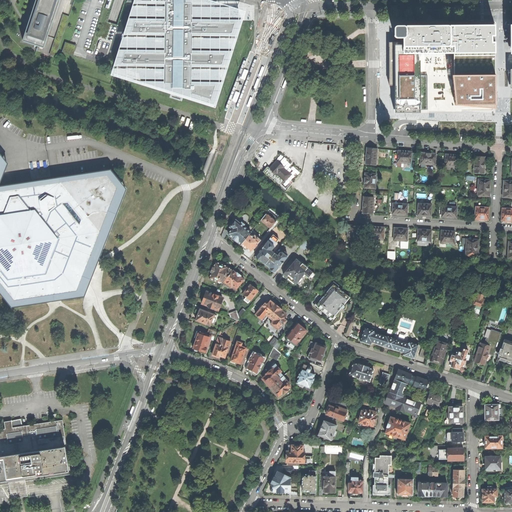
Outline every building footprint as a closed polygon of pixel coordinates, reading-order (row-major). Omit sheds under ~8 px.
[(60,0),(36,0),(23,41),(44,48),(60,0)] [(213,105),(240,20),(193,20),(193,12),(193,4),(215,4),(201,0),(137,0),(114,73),(213,105)] [(215,5),(215,4),(193,4),(193,12),(193,20),(240,20),(241,20),(241,11),(231,11),(231,9),(222,9),(222,5),(215,5)] [(56,57),(67,23),(61,22),(64,14),(63,14),(50,55),(56,57)] [(394,85),(394,110),(420,110),(420,109),(426,109),(426,77),(420,77),(420,58),(418,58),(418,53),(427,53),(454,52),(453,71),(454,75),(457,106),(496,110),(496,105),(496,75),(496,52),(496,25),(454,25),(447,25),(404,26),(397,26),(395,27),(394,29),(394,36),(395,37),(396,38),(404,38),(404,41),(394,42),(389,42),(389,47),(389,79),(389,82),(389,85),(394,85)] [(73,56),(76,45),(71,44),(65,42),(62,52),(73,56)] [(377,149),(367,148),(366,155),(366,164),(376,165),(377,149)] [(404,151),(398,151),(397,162),(410,163),(411,152),(404,151)] [(428,153),(421,152),(420,163),(435,164),(436,154),(428,153)] [(452,155),(446,154),(445,166),(458,167),(459,155),(452,155)] [(485,157),(475,156),(474,172),(484,173),(484,165),(485,157)] [(277,161),(270,168),(276,174),(277,174),(284,181),(290,174),(283,167),(279,164),(277,161)] [(0,291),(13,307),(46,302),(59,300),(61,300),(81,297),(85,296),(89,287),(127,188),(112,169),(60,177),(60,182),(100,231),(78,291),(64,293),(15,300),(0,281),(0,291)] [(376,174),(365,173),(364,180),(364,188),(375,188),(376,174)] [(490,180),(478,179),(478,195),(489,196),(490,187),(490,180)] [(511,181),(504,181),(503,188),(503,197),(511,197),(511,181)] [(0,281),(15,300),(64,293),(78,291),(100,231),(60,182),(0,191),(0,281)] [(374,197),(364,197),(363,204),(363,213),(373,213),(374,197)] [(407,204),(393,203),(392,214),(399,215),(407,215),(407,204)] [(431,204),(418,204),(418,216),(424,216),(431,216),(431,204)] [(457,207),(442,206),(442,217),(449,218),(456,218),(457,207)] [(489,208),(476,207),(475,219),(482,220),(488,220),(489,208)] [(511,209),(502,208),(501,221),(508,221),(511,221),(511,209)] [(261,220),(270,228),(278,218),(268,210),(261,220)] [(242,222),(240,224),(236,220),(233,223),(230,227),(232,229),(231,229),(229,231),(228,233),(229,234),(229,235),(241,244),(251,231),(254,228),(250,226),(247,229),(243,226),(244,224),(242,222)] [(354,226),(348,225),(347,238),(360,239),(360,226),(354,226)] [(377,227),(371,227),(370,239),(383,240),(384,227),(377,227)] [(401,228),(394,228),(394,240),(407,241),(407,229),(401,228)] [(424,230),(418,229),(417,241),(430,242),(431,230),(424,230)] [(249,251),(250,252),(254,247),(255,248),(257,245),(260,240),(257,238),(258,237),(251,231),(241,244),(244,247),(246,249),(246,250),(248,252),(249,251)] [(448,231),(441,231),(441,243),(454,244),(454,231),(448,231)] [(274,245),(276,243),(279,239),(273,235),(268,241),(274,245)] [(301,237),(296,243),(300,246),(305,240),(301,237)] [(479,240),(467,239),(466,255),(478,256),(478,248),(479,240)] [(305,240),(300,246),(304,249),(309,244),(305,240)] [(274,245),(268,241),(256,256),(256,257),(259,259),(260,260),(265,264),(274,253),(271,250),(274,247),(274,245)] [(271,250),(274,253),(280,246),(276,243),(274,245),(274,247),(271,250)] [(280,252),(277,255),(274,253),(265,264),(270,268),(274,272),(275,272),(287,257),(286,255),(283,253),(282,252),(280,252)] [(315,274),(296,259),(283,274),(289,279),(296,284),(304,274),(311,279),(315,274)] [(217,262),(215,262),(213,267),(212,270),(211,272),(209,278),(222,283),(224,281),(233,270),(228,266),(226,266),(226,265),(224,263),(221,262),(218,262),(217,262)] [(233,270),(224,281),(231,287),(232,286),(236,289),(244,279),(240,276),(241,276),(239,274),(237,273),(236,273),(233,270)] [(332,288),(330,287),(333,283),(338,287),(339,286),(333,281),(330,286),(325,291),(326,292),(327,291),(328,293),(332,288)] [(338,287),(333,283),(330,287),(332,288),(328,293),(327,291),(326,292),(322,297),(323,299),(320,303),(318,301),(315,305),(320,309),(323,312),(328,315),(332,319),(335,315),(339,311),(338,310),(340,307),(341,308),(342,308),(343,308),(344,307),(344,305),(350,297),(338,287)] [(254,288),(250,285),(248,288),(247,287),(243,291),(245,292),(243,294),(250,300),(258,291),(254,288)] [(372,291),(363,287),(360,294),(369,297),(372,291)] [(213,294),(207,292),(205,296),(203,301),(202,301),(201,303),(202,304),(204,304),(208,306),(208,307),(213,308),(218,309),(221,303),(223,300),(222,300),(222,298),(218,296),(218,295),(214,294),(213,294)] [(483,295),(479,294),(475,304),(482,306),(484,299),(482,298),(483,295)] [(319,310),(320,309),(315,305),(318,301),(320,303),(323,299),(322,297),(321,296),(313,306),(319,310)] [(269,317),(278,307),(272,302),(270,300),(268,303),(267,304),(265,303),(260,309),(266,314),(269,317)] [(479,314),(480,315),(483,307),(482,306),(475,304),(472,312),(479,314)] [(273,320),(271,324),(278,330),(283,324),(286,320),(285,319),(285,318),(284,317),(285,316),(287,314),(282,310),(281,309),(278,307),(269,317),(273,320)] [(215,315),(200,309),(198,314),(196,320),(210,326),(211,323),(214,324),(216,318),(214,318),(215,315)] [(256,314),(262,319),(266,314),(260,309),(256,314)] [(240,319),(238,314),(237,311),(229,313),(230,317),(237,321),(240,319)] [(288,338),(296,344),(307,331),(301,326),(297,323),(286,336),(288,338)] [(372,342),(375,332),(375,331),(374,331),(365,328),(360,341),(365,343),(371,345),(372,342)] [(501,333),(492,330),(489,339),(486,338),(484,344),(490,346),(484,363),(491,365),(501,333)] [(206,352),(210,339),(211,336),(205,334),(204,333),(202,332),(200,332),(197,331),(195,337),(197,338),(193,348),(194,349),(194,350),(195,351),(196,351),(197,351),(198,350),(201,351),(204,352),(206,352)] [(375,332),(372,342),(382,345),(382,346),(383,346),(388,347),(391,337),(375,332)] [(399,332),(397,339),(403,341),(406,334),(399,332)] [(213,353),(220,356),(225,357),(230,341),(218,337),(217,342),(213,353)] [(404,353),(407,343),(403,341),(397,339),(391,337),(388,347),(404,353)] [(278,341),(275,338),(270,344),(273,347),(278,341)] [(289,341),(286,345),(289,348),(289,347),(292,349),(296,344),(288,338),(287,340),(289,341)] [(511,341),(504,339),(501,348),(500,348),(499,352),(498,354),(497,356),(500,357),(499,359),(506,362),(511,363),(511,341)] [(232,356),(231,360),(235,362),(237,362),(241,363),(246,348),(241,346),(242,343),(237,341),(235,348),(233,353),(232,352),(230,356),(232,356)] [(282,344),(278,341),(273,347),(277,350),(282,344)] [(447,345),(436,341),(431,360),(436,361),(441,363),(447,345)] [(408,357),(414,358),(418,345),(409,342),(408,342),(407,343),(404,353),(403,355),(408,357)] [(326,347),(316,343),(313,349),(312,348),(310,352),(309,352),(307,357),(310,358),(310,359),(316,361),(317,359),(321,361),(322,357),(323,357),(324,357),(324,356),(325,354),(324,353),(326,347)] [(484,365),(484,363),(490,346),(484,344),(480,343),(474,361),(478,363),(484,365)] [(246,348),(241,363),(244,364),(247,357),(249,349),(248,349),(248,348),(246,347),(246,348)] [(280,353),(277,350),(273,347),(269,355),(277,359),(280,353)] [(422,347),(419,356),(427,358),(430,350),(422,347)] [(466,357),(465,359),(468,360),(469,355),(466,354),(468,350),(462,348),(462,351),(460,350),(460,352),(465,354),(464,357),(466,357)] [(461,371),(464,370),(463,368),(465,359),(466,357),(464,357),(465,354),(460,352),(459,352),(458,353),(456,352),(456,355),(453,354),(452,353),(450,361),(452,361),(451,365),(451,366),(456,368),(460,369),(461,371)] [(251,358),(249,361),(249,362),(247,368),(252,370),(252,371),(255,373),(256,372),(257,373),(264,358),(254,353),(252,359),(251,358)] [(358,364),(353,363),(349,375),(356,377),(355,379),(356,380),(357,381),(359,382),(360,382),(362,381),(363,379),(369,381),(371,377),(372,377),(373,374),(372,374),(373,369),(368,368),(369,367),(363,365),(358,364)] [(309,388),(311,382),(312,383),(313,380),(314,378),(313,377),(315,374),(310,372),(311,368),(310,366),(307,365),(305,370),(302,369),(301,373),(300,372),(298,377),(299,377),(297,383),(298,383),(305,386),(309,388)] [(268,384),(270,387),(283,376),(280,372),(282,371),(277,366),(274,368),(273,367),(266,374),(266,375),(262,378),(263,379),(263,380),(265,382),(266,382),(267,383),(268,384)] [(394,379),(408,384),(412,386),(412,387),(416,389),(416,388),(425,391),(428,380),(416,376),(416,377),(414,376),(411,375),(412,374),(398,369),(394,379)] [(383,372),(380,379),(383,380),(382,384),(386,386),(390,375),(383,372)] [(290,384),(283,376),(270,387),(272,389),(274,391),(274,392),(274,393),(276,395),(277,395),(278,396),(282,393),(283,394),(289,389),(288,388),(290,386),(290,384)] [(408,384),(394,379),(392,385),(389,392),(403,397),(408,384)] [(387,397),(385,402),(419,415),(423,405),(403,397),(389,392),(387,397)] [(433,402),(435,395),(432,394),(429,393),(426,403),(432,405),(433,402)] [(336,406),(347,410),(350,404),(336,399),(335,402),(337,403),(336,406)] [(488,420),(495,420),(498,420),(498,415),(501,415),(501,409),(498,409),(498,404),(493,404),(484,404),(485,420),(488,420)] [(346,412),(347,410),(336,406),(335,407),(329,405),(327,409),(326,414),(337,418),(335,421),(342,424),(346,412)] [(460,422),(463,422),(463,415),(462,407),(455,407),(455,408),(449,408),(449,411),(449,422),(450,422),(456,422),(460,422)] [(358,422),(363,424),(367,426),(368,425),(372,426),(373,424),(375,424),(375,421),(376,421),(376,420),(377,418),(375,417),(376,412),(369,410),(368,412),(361,411),(359,418),(358,422)] [(425,417),(421,416),(413,438),(421,441),(429,419),(425,417)] [(410,423),(391,417),(389,421),(389,422),(388,422),(387,425),(387,427),(387,428),(385,433),(393,435),(392,437),(397,439),(397,436),(405,439),(410,423)] [(12,429),(22,427),(20,419),(11,421),(11,422),(12,429)] [(337,425),(323,420),(321,427),(318,435),(331,440),(337,425)] [(5,430),(0,430),(0,484),(8,483),(24,480),(69,474),(68,471),(61,421),(22,427),(12,429),(5,430)] [(12,429),(11,422),(4,423),(5,430),(12,429)] [(353,428),(346,426),(343,434),(349,436),(353,428)] [(452,432),(452,441),(463,441),(463,437),(463,432),(456,432),(452,432)] [(489,436),(485,436),(485,442),(485,448),(502,447),(502,435),(497,435),(489,435),(489,436)] [(286,461),(287,462),(299,462),(304,462),(305,461),(305,458),(305,451),(303,451),(303,445),(292,445),(292,451),(290,451),(287,451),(287,453),(287,456),(286,457),(286,461)] [(388,464),(388,468),(395,468),(395,461),(395,448),(378,448),(377,458),(380,458),(380,455),(392,455),(391,464),(388,464)] [(463,454),(463,448),(448,448),(448,449),(448,459),(448,460),(463,460),(463,454)] [(448,459),(448,449),(439,449),(439,455),(442,455),(442,459),(448,459)] [(376,464),(376,467),(388,468),(388,464),(391,464),(392,455),(380,455),(380,458),(377,458),(375,458),(375,464),(376,464)] [(485,469),(498,469),(498,470),(502,470),(502,463),(502,462),(500,462),(500,456),(495,456),(490,456),(485,456),(485,462),(485,469)] [(306,476),(302,476),(302,490),(306,490),(310,490),(310,492),(315,492),(316,475),(316,473),(315,473),(315,471),(309,470),(309,474),(306,474),(306,476)] [(454,470),(453,483),(464,483),(464,479),(464,475),(464,470),(454,470)] [(282,476),(277,473),(275,478),(274,478),(273,480),(272,482),(273,483),(271,487),(273,490),(278,490),(278,491),(280,491),(283,491),(283,490),(288,491),(288,487),(289,487),(289,478),(283,475),(282,476)] [(388,478),(388,475),(373,474),(373,477),(376,477),(375,485),(373,485),(373,493),(379,494),(390,494),(390,485),(388,485),(388,478)] [(324,492),(325,493),(327,493),(329,492),(331,492),(335,492),(335,476),(329,476),(324,476),(322,476),(322,489),(324,489),(324,492)] [(413,479),(397,478),(397,494),(397,496),(402,496),(403,496),(405,496),(406,496),(407,496),(412,496),(412,495),(413,479)] [(358,479),(351,479),(351,482),(348,481),(348,492),(353,492),(353,493),(358,493),(362,493),(363,479),(358,479)] [(18,497),(27,496),(24,480),(8,483),(10,499),(18,497)] [(433,483),(418,482),(418,495),(425,495),(432,495),(433,483)] [(433,483),(432,495),(439,495),(440,495),(440,496),(447,496),(447,483),(433,483)] [(453,483),(453,496),(459,496),(463,496),(463,488),(464,488),(464,483),(453,483)] [(487,489),(482,489),(482,502),(489,502),(494,502),(494,496),(497,496),(497,489),(492,489),(492,486),(487,486),(487,489)]
